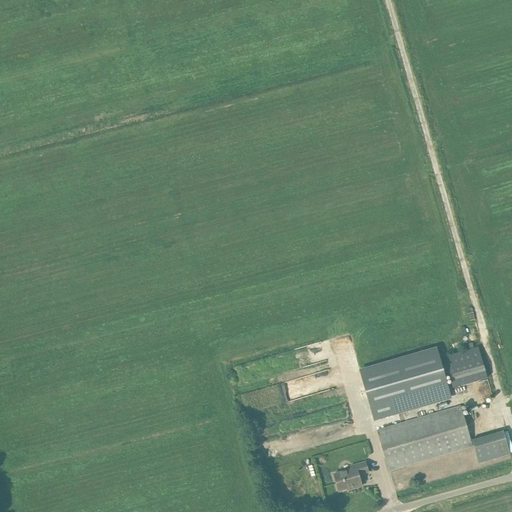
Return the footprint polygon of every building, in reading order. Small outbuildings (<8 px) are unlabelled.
[(341,358),(353,356),(349,338),(337,341),(341,358)] [(487,378),(478,346),(444,356),(453,388),(487,378)] [(435,349),(360,371),(374,419),(449,397),(435,349)] [(472,445),(461,406),(378,430),(390,469),(472,445)] [(266,424),(270,439),(318,427),(315,412),(266,424)] [(509,453),(503,430),(472,439),(478,462),(509,453)] [(368,472),(365,462),(350,466),(351,469),(333,474),(338,491),(352,487),(353,488),(362,486),(358,475),(368,472)]
